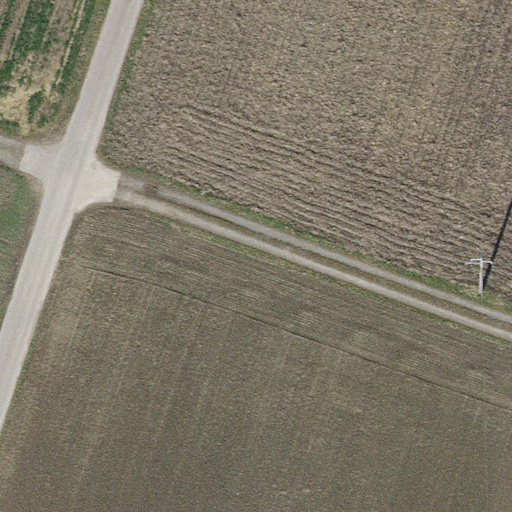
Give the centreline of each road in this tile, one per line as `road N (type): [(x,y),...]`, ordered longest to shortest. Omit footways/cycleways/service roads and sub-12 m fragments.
road 1 (track): [(72,178),(511,331)]
road 2 (track): [(131,0),(0,399)]
